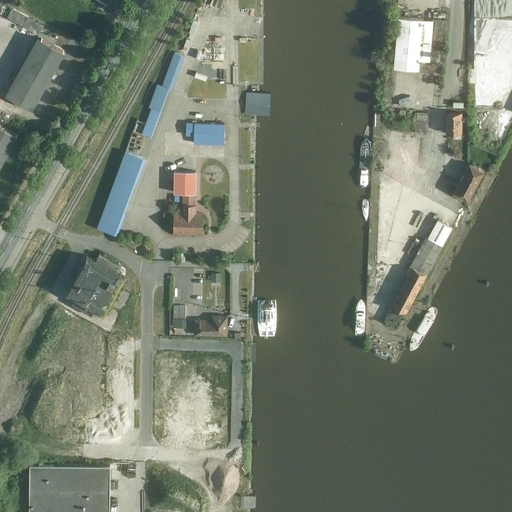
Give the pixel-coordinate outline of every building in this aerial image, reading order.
[(430,59),(432,18),(397,16),(393,56),(430,59)] [(33,110),(65,52),(37,36),(5,95),(33,110)] [(153,137),(169,88),(158,84),(149,107),(152,108),(143,133),(153,137)] [(268,94),(247,93),(246,115),(268,115),(268,94)] [(460,133),(460,112),(446,112),(446,134),(460,133)] [(427,132),(427,113),(416,113),(415,132),(427,132)] [(225,144),(225,124),(187,123),(186,136),(194,136),(194,143),(225,144)] [(0,170),(20,135),(0,124),(0,170)] [(116,235),(145,159),(128,153),(99,229),(116,235)] [(471,200),(487,172),(471,164),(456,192),(471,200)] [(174,235),(203,235),(203,213),(196,212),(197,172),(175,171),(175,194),(181,194),(181,212),(174,212),(174,235)] [(401,331),(455,228),(437,218),(383,321),(401,331)] [(87,255),(67,292),(75,297),(71,304),(92,315),(96,308),(104,313),(125,277),(117,272),(121,265),(100,253),(96,260),(87,255)] [(220,282),(220,273),(211,273),(210,282),(220,282)] [(192,307),(172,307),(172,328),(185,328),(185,321),(192,321),(192,307)] [(194,336),(227,337),(227,316),(210,316),(210,319),(194,319),(194,336)] [(83,366),(84,431),(123,431),(124,355),(99,355),(99,349),(75,349),(74,366),(83,366)] [(225,444),(225,401),(197,401),(197,443),(225,444)] [(107,511),(107,466),(28,465),(28,511),(107,511)]
